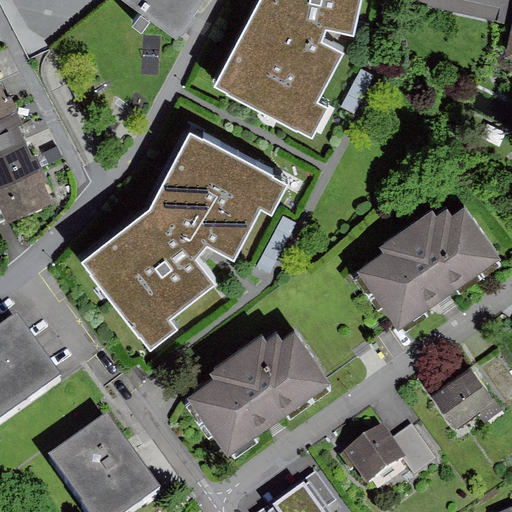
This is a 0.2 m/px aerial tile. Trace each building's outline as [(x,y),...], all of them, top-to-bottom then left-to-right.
[(119,0),(170,34),(192,0),(119,0)] [(252,0),(215,71),(311,123),(328,93),(317,87),(344,38),(322,26),(324,22),(327,16),(355,21),(359,0),(252,0)] [(511,0),(413,0),(414,2),(511,23),(511,28),(508,49),(511,49),(511,0)] [(361,66),(342,105),(354,111),(373,73),(361,66)] [(0,212),(45,193),(36,172),(27,153),(16,126),(5,103),(0,91),(0,212)] [(151,193),(82,247),(151,335),(177,313),(171,306),(216,269),(198,244),(203,237),(207,232),(236,244),(260,193),(274,200),(288,169),(190,117),(151,193)] [(385,242),(359,261),(398,316),(438,288),(500,244),(465,195),(453,204),(448,197),(437,204),(433,199),(380,236),(385,242)] [(283,214),(257,264),(270,270),(295,220),(283,214)] [(0,423),(58,381),(15,322),(0,333),(0,423)] [(213,369),(189,385),(228,441),(268,414),(328,372),(295,325),(285,333),(278,323),(269,330),(263,322),(207,361),(213,369)] [(472,362),(433,388),(455,422),(477,407),(485,419),(503,408),(472,362)] [(110,413),(50,454),(89,511),(128,511),(162,489),(110,413)] [(437,459),(412,423),(392,437),(405,457),(416,473),(437,459)] [(392,437),(383,425),(348,448),(371,481),(405,457),(392,437)] [(308,481),(327,509),(338,502),(316,471),(301,482),(303,484),(308,481)] [(269,509),(266,511),(267,511),(329,511),(327,509),(308,481),(303,484),(269,509)]
